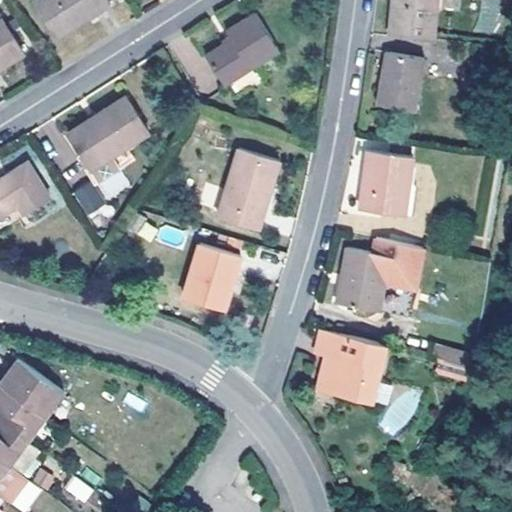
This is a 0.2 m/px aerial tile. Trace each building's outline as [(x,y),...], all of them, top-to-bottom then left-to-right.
[(37,0),(36,1),(59,36),(111,3),(109,0),(37,0)] [(394,0),(391,35),(435,38),(438,0),(394,0)] [(233,38),(207,54),(224,83),(280,50),(257,12),(228,30),(233,38)] [(0,68),(26,52),(4,18),(0,20),(0,68)] [(387,52),(380,103),(417,108),(425,59),(387,52)] [(127,95),(89,120),(91,124),(72,135),(100,182),(131,161),(123,148),(150,131),(127,95)] [(281,158),(241,147),(220,216),(258,227),(268,192),(272,193),(281,158)] [(414,155),(370,149),(362,209),(406,214),(410,185),(414,155)] [(29,161),(0,179),(0,229),(52,197),(29,161)] [(71,193),(89,215),(105,202),(88,180),(71,193)] [(418,185),(410,185),(406,214),(414,214),(418,185)] [(242,253),(202,242),(185,296),(224,307),(234,273),(238,273),(242,253)] [(391,255),(349,246),(338,302),(410,316),(420,263),(403,260),(398,282),(386,281),(391,255)] [(378,385),(386,344),(322,330),(318,352),(327,354),(335,356),(331,368),(324,366),(320,389),(341,395),(342,390),(369,396),(372,384),(378,385)] [(461,348),(438,342),(434,353),(460,358),(461,348)] [(460,358),(472,361),(474,350),(461,348),(460,358)] [(327,354),(324,366),(331,368),(335,356),(327,354)] [(66,391),(19,357),(12,367),(0,384),(0,473),(4,476),(12,465),(30,440),(48,416),(66,391)] [(378,383),(377,403),(389,404),(391,384),(378,383)] [(48,489),(54,475),(37,468),(32,482),(48,489)] [(73,475),(63,489),(85,504),(94,489),(73,475)]
